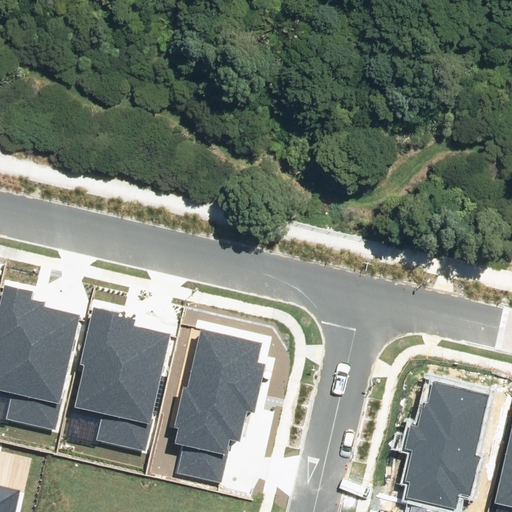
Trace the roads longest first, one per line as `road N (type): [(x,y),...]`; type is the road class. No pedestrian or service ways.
road 1 (residential): [(0,208),(365,297)]
road 2 (residential): [(365,297),(312,511)]
road 3 (residential): [(365,297),(511,330)]
